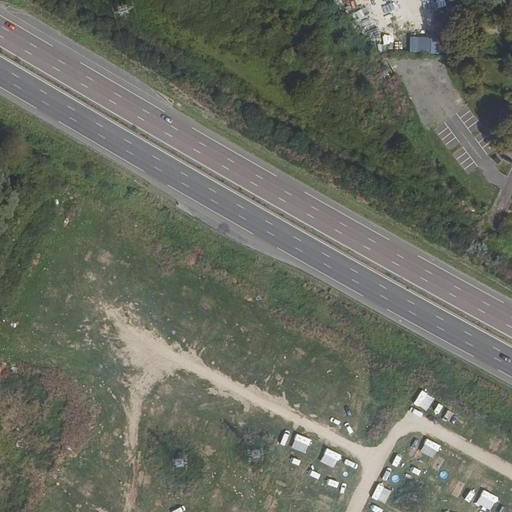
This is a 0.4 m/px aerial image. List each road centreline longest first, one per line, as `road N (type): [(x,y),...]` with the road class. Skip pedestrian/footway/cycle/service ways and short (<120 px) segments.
road 1 (motorway): [(511,322),(0,28)]
road 2 (motorway): [(0,72),(511,362)]
road 3 (track): [(356,511),(401,428),(431,429),(511,473)]
